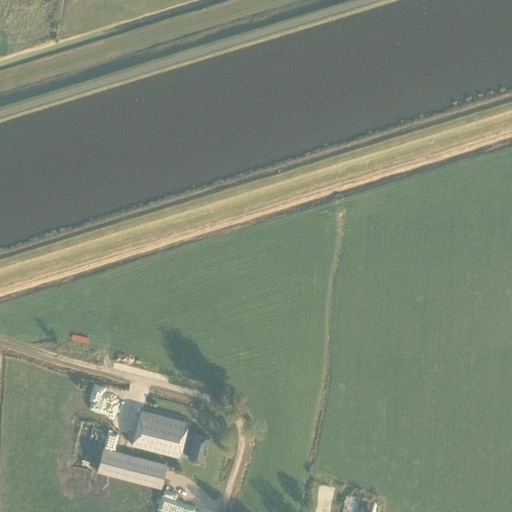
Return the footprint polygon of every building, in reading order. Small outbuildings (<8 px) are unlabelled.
[(189,422),(140,410),(131,444),(180,457),(182,450),(189,452),(188,456),(204,461),(209,437),(194,433),(193,437),(186,435),(189,422)] [(97,472),(160,489),(166,465),(104,448),(97,472)] [(347,497),(346,511),(360,511),(361,496),(347,497)] [(185,504),(186,502),(172,498),(170,506),(169,505),(167,511),(168,511),(191,511),(194,506),(185,504)] [(332,511),(335,504),(320,500),(317,511),(332,511)]
